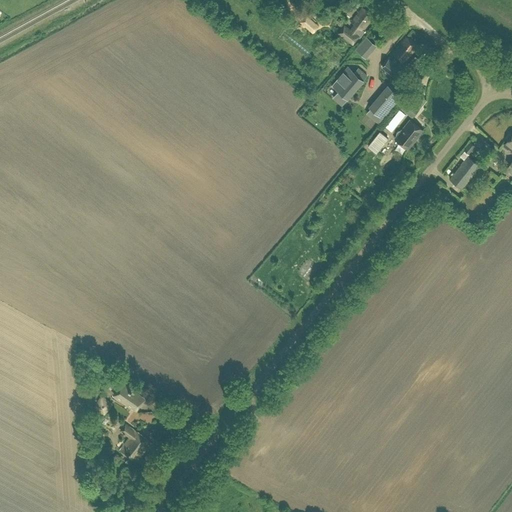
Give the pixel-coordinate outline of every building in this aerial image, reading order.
[(374,16),(362,8),(352,22),(356,25),(351,31),(345,26),(339,34),(353,44),(359,37),(360,37),(364,31),(363,30),(374,16)] [(302,13),(296,19),(313,34),(319,27),(306,15),(305,16),(302,13)] [(386,36),(379,30),(366,44),(379,56),(399,33),(393,28),(386,36)] [(418,46),(407,37),(402,44),(404,46),(401,49),(399,47),(393,54),(404,63),(418,46)] [(362,67),(371,72),(377,62),(368,57),(362,67)] [(339,108),(363,78),(355,71),(349,78),(342,73),(329,88),(336,94),(330,100),(339,108)] [(389,86),(371,108),(383,118),(401,97),(389,86)] [(419,108),(408,99),(400,108),(411,118),(419,108)] [(410,120),(402,130),(399,130),(397,132),(397,134),(397,136),(395,138),(408,148),(423,130),(410,120)] [(358,128),(365,135),(369,132),(362,125),(358,128)] [(481,165),(468,154),(449,178),(462,189),(481,165)] [(498,155),(491,164),(497,168),(504,160),(498,155)] [(142,397),(122,383),(114,394),(135,408),(142,397)] [(112,403),(101,395),(93,407),(104,415),(112,403)] [(136,431),(127,425),(122,431),(130,438),(120,451),(134,462),(141,454),(142,455),(152,443),(136,431)]
